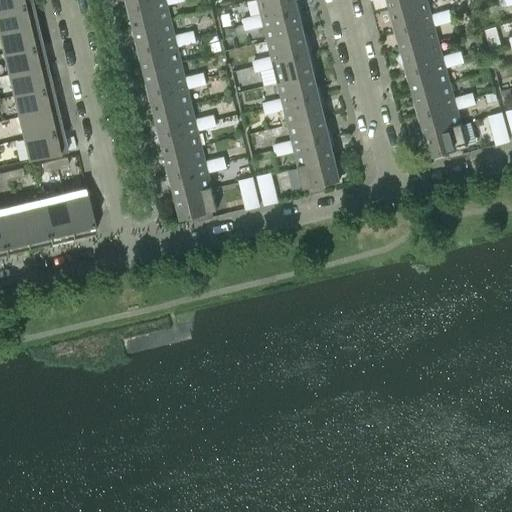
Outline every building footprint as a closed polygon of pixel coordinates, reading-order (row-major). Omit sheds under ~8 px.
[(0,0),(0,9),(31,3),(30,0),(0,0)] [(166,0),(159,0),(129,7),(134,28),(171,20),(167,4),(166,0)] [(296,0),(257,0),(261,14),(252,16),(255,27),(264,25),(262,19),(299,10),(296,0)] [(387,0),(390,9),(422,0),(387,0)] [(426,0),(422,0),(390,9),(396,30),(432,20),(434,25),(443,23),(440,12),(431,14),(426,0)] [(31,3),(0,9),(0,32),(36,24),(31,3)] [(299,10),(262,19),(264,25),(267,40),(304,31),(299,10)] [(449,10),(440,12),(443,23),(452,20),(449,10)] [(246,29),(255,27),(252,16),(243,19),(246,29)] [(171,20),(134,28),(139,49),(176,41),(177,46),(186,44),(184,33),(175,35),(171,20)] [(432,20),(396,30),(402,51),(438,40),(434,25),(432,20)] [(36,24),(0,32),(0,43),(2,54),(41,45),(36,24)] [(193,31),(184,33),(186,44),(195,41),(193,31)] [(304,31),(267,40),(271,56),(262,58),(265,69),(274,67),(273,61),(309,53),(304,31)] [(438,40),(402,51),(408,71),(444,61),(445,67),(454,64),(451,54),(443,56),(438,40)] [(176,41),(139,49),(145,70),(181,62),(177,46),(176,41)] [(41,45),(2,54),(7,75),(46,66),(41,45)] [(460,51),(451,54),(454,64),(463,62),(460,51)] [(273,61),(274,67),(278,82),(314,73),(309,53),(273,61)] [(256,71),(265,69),(262,58),(253,61),(256,71)] [(444,61),(408,71),(414,92),(450,82),(445,67),(444,61)] [(181,62),(145,70),(150,91),(186,82),(187,88),(196,85),(194,75),(185,77),(181,62)] [(46,66),(7,75),(12,96),(51,87),(46,66)] [(203,73),(194,75),(196,85),(206,83),(203,73)] [(314,73),(278,82),(281,98),(273,100),(275,111),(284,109),(283,103),(319,94),(314,73)] [(186,82),(150,91),(155,112),(191,103),(187,88),(186,82)] [(450,82),(414,92),(419,113),(456,103),(457,108),(466,106),(463,95),(454,98),(450,82)] [(51,87),(12,96),(17,117),(56,108),(51,87)] [(472,93),(463,95),(466,106),(475,103),(472,93)] [(495,93),(486,95),(488,103),(497,100),(495,93)] [(319,94),(283,103),(284,109),(288,124),(324,115),(319,94)] [(266,113),(275,111),(273,100),(263,103),(266,113)] [(191,103),(155,112),(160,133),(196,124),(198,130),(207,128),(204,117),(195,119),(191,103)] [(456,103),(419,113),(425,134),(461,124),(457,108),(456,103)] [(56,108),(17,117),(22,138),(61,129),(56,108)] [(509,140),(502,112),(488,116),(496,144),(509,140)] [(213,115),(204,117),(207,128),(216,125),(213,115)] [(324,115),(288,124),(292,140),(283,142),(285,153),(294,151),(293,145),(330,136),(324,115)] [(196,124),(160,133),(165,154),(201,145),(198,130),(196,124)] [(461,124),(425,134),(431,155),(448,151),(450,157),(464,153),(462,147),(467,145),(461,124)] [(61,129),(22,138),(28,160),(66,151),(61,129)] [(330,136),(293,145),(294,151),(298,166),(335,157),(330,136)] [(276,155),(285,153),(283,142),(274,144),(276,155)] [(201,145),(165,154),(170,175),(207,166),(208,172),(217,170),(214,159),(205,161),(201,145)] [(66,157),(53,160),(55,169),(68,166),(66,157)] [(223,157),(214,159),(217,170),(226,167),(223,157)] [(335,157),(298,166),(303,188),(309,187),(311,193),(324,190),(323,183),(340,179),(335,157)] [(53,160),(41,163),(43,171),(55,169),(53,160)] [(207,166),(170,175),(175,196),(212,187),(208,172),(207,166)] [(22,168),(9,171),(11,179),(24,176),(22,168)] [(9,171),(0,172),(0,181),(11,179),(9,171)] [(278,201),(271,173),(257,176),(264,204),(278,201)] [(252,177),(239,180),(246,209),(259,205),(252,177)] [(217,209),(212,187),(175,196),(181,218),(198,214),(199,220),(213,217),(212,210),(217,209)] [(86,193),(63,199),(72,237),(95,232),(86,193)] [(63,199),(41,204),(50,242),(72,237),(63,199)] [(41,204),(18,209),(28,248),(50,242),(41,204)] [(18,209),(0,213),(0,230),(5,253),(28,248),(18,209)]
